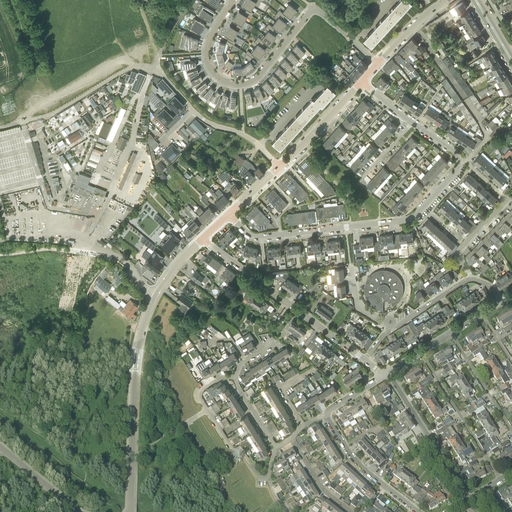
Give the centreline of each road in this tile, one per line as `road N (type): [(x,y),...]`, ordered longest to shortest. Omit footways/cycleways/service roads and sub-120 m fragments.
road 1 (residential): [(229,214),(257,236),(413,218),(458,162),(414,121)]
road 2 (residential): [(377,64),(314,8),(251,82),(219,81),(204,47),(232,0)]
road 3 (residential): [(130,511),(137,351),(165,279),(201,239)]
road 4 (residential): [(364,361),(201,239)]
road 5 (residential): [(151,69),(129,68),(56,111),(4,126)]
road 6 (residential): [(268,476),(260,478),(230,447),(198,397),(221,378),(235,378)]
road 7 (residential): [(500,479),(419,353)]
road 8 (residential): [(468,499),(388,373)]
road 9 (residential): [(418,511),(359,464),(326,415)]
